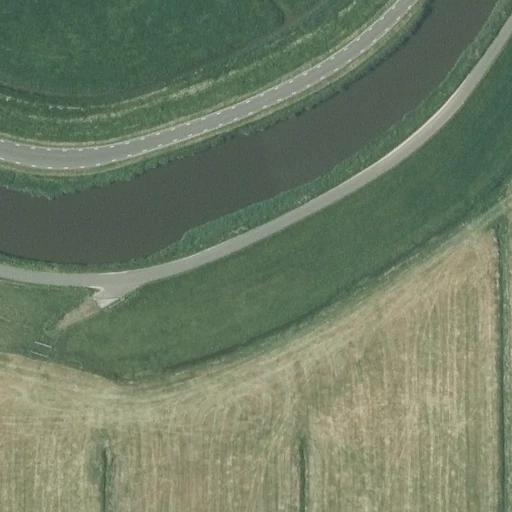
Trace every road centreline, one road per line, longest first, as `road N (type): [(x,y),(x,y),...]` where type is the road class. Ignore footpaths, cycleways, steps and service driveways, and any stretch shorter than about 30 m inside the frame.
road 1 (unclassified): [(0,271),(121,281),(245,241),(368,177),(429,131),(511,23)]
road 2 (unclassified): [(0,151),(83,159),(154,144),(271,100),(337,63),(409,0)]
road 3 (track): [(121,281),(46,334),(31,373)]
